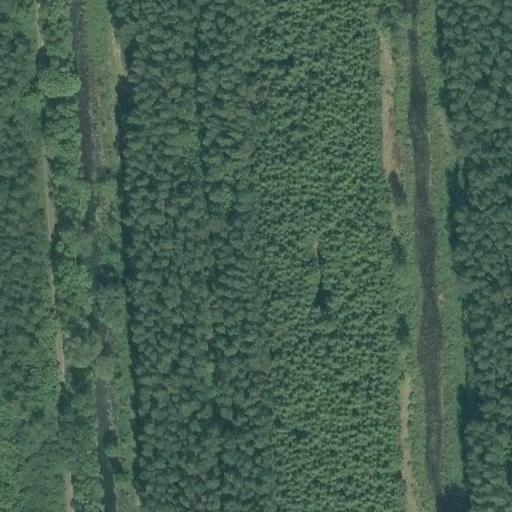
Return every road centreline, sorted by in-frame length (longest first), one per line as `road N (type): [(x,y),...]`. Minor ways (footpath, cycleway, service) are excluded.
road 1 (track): [(32,0),(65,511)]
road 2 (track): [(106,0),(137,511)]
